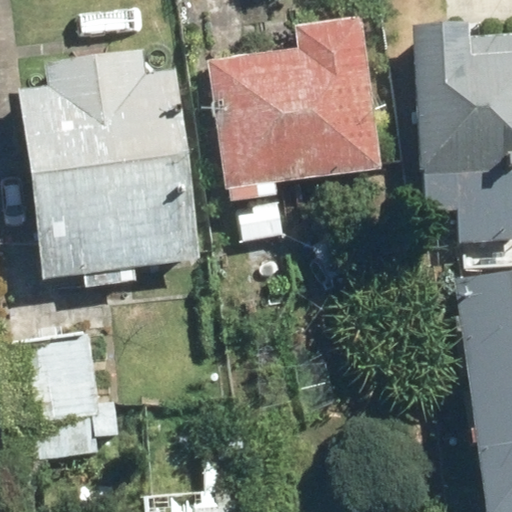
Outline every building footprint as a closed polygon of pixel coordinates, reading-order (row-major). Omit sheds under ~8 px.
[(356,20),(290,28),(293,50),(200,63),(218,193),(377,171),(356,20)] [(511,34),(461,36),(461,26),(407,28),(411,175),(419,174),(420,213),(452,212),(453,244),(511,242),(511,34)] [(170,72),(136,76),(132,53),(39,65),(42,90),(13,94),(37,282),(195,262),(170,72)] [(280,206),(229,213),(233,248),(285,241),(280,206)] [(511,511),(511,274),(447,283),(477,511),(511,511)] [(96,456),(82,336),(0,345),(0,418),(6,466),(96,456)] [(247,511),(244,458),(200,462),(202,490),(143,494),(144,511),(247,511)]
